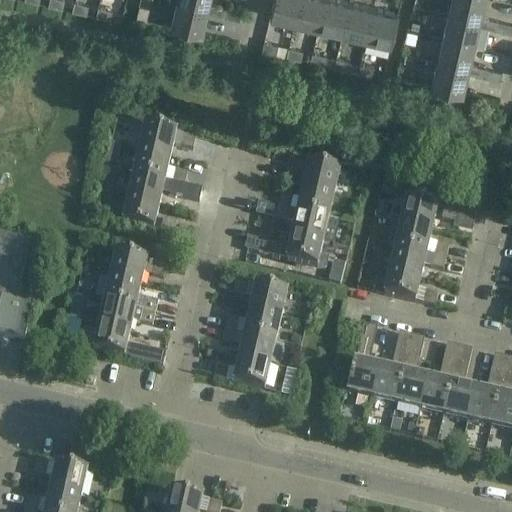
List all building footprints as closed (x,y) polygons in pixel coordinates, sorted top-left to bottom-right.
[(61,8),(63,0),(48,0),(47,5),(61,8)] [(207,12),(208,8),(176,0),(170,25),(202,33),(207,12)] [(224,15),(226,7),(209,3),(209,0),(176,0),(208,8),(207,12),(224,15)] [(296,21),(300,0),(274,0),(271,15),(296,21)] [(319,27),(325,0),(300,0),(296,21),(319,27)] [(343,32),(350,1),(345,0),(325,0),(319,27),(343,32)] [(494,29),(496,21),(480,17),(484,0),(450,0),(448,13),(479,20),(478,26),(494,29)] [(85,14),(87,5),(73,1),(71,11),(85,14)] [(366,38),(374,7),(350,1),(343,32),(366,38)] [(109,20),(111,10),(97,7),(95,16),(109,20)] [(226,7),(224,15),(240,19),(242,11),(226,7)] [(374,7),(366,38),(391,43),(398,12),(374,7)] [(478,26),(479,20),(448,13),(442,37),(474,44),(478,26)] [(496,21),(494,29),(510,33),(511,24),(496,21)] [(483,77),(485,68),(469,64),(474,44),(442,37),(437,60),(468,68),(467,73),(483,77)] [(276,55),(278,45),(264,42),(261,51),(276,55)] [(299,60),(301,50),(287,47),(285,57),(299,60)] [(323,65),(325,56),(311,53),(309,62),(323,65)] [(347,71),(349,61),(335,58),(333,68),(347,71)] [(467,73),(468,68),(437,60),(431,85),(463,92),(467,73)] [(371,76),(373,67),(359,64),(356,73),(371,76)] [(485,68),(483,77),(499,81),(501,72),(485,68)] [(173,147),(180,148),(182,136),(144,127),(139,151),(170,159),(173,147)] [(182,136),(180,148),(192,151),(195,139),(182,136)] [(164,182),(171,184),(174,172),(167,171),(170,159),(139,151),(133,175),(164,182)] [(297,175),(300,163),(287,160),(284,172),(297,175)] [(308,164),(307,164),(300,163),(297,175),(305,177),(302,189),(333,196),(339,171),(308,164)] [(174,172),(171,184),(184,187),(187,175),(174,172)] [(159,206),(164,182),(133,175),(128,199),(159,206)] [(181,199),(184,187),(171,184),(168,196),(181,199)] [(328,220),(333,196),(302,189),(296,213),(328,220)] [(276,208),(289,211),(292,199),(279,196),(276,208)] [(153,231),(160,233),(163,220),(156,219),(159,206),(128,199),(122,224),(153,231)] [(400,224),(431,232),(437,206),(406,199),(400,224)] [(286,222),(289,211),(276,208),(274,219),(286,222)] [(453,224),(456,212),(443,208),(440,220),(453,224)] [(296,213),(289,211),(286,222),(293,224),(291,236),(322,244),(328,220),(296,213)] [(163,220),(160,233),(173,235),(176,223),(163,220)] [(425,256),(431,232),(400,224),(395,248),(425,256)] [(0,336),(24,342),(33,303),(17,299),(31,242),(0,234),(0,336)] [(285,261),(316,269),(322,244),(291,236),(288,248),(281,246),(278,259),(285,261)] [(278,259),(281,246),(268,243),(265,256),(278,259)] [(432,257),(445,260),(448,247),(435,244),(432,257)] [(420,279),(425,256),(395,248),(389,272),(420,279)] [(109,280),(140,287),(146,262),(115,255),(109,280)] [(442,271),(445,260),(432,257),(429,268),(442,271)] [(163,279),(165,267),(153,264),(150,276),(163,279)] [(414,304),(420,279),(389,272),(383,297),(414,304)] [(135,311),(140,287),(109,280),(103,304),(135,311)] [(244,298),(247,286),(234,283),(232,295),(244,298)] [(249,312),(281,320),(287,295),(255,288),(249,312)] [(434,308),(437,295),(424,292),(421,305),(434,308)] [(141,313),(154,316),(157,303),(144,300),(141,313)] [(141,313),(135,311),(103,304),(98,328),(129,335),(132,322),(139,324),(141,313)] [(511,326),(511,312),(506,311),(503,324),(511,326)] [(275,344),(281,320),(249,312),(247,323),(239,321),(236,335),(244,336),(275,344)] [(141,313),(139,324),(151,327),(154,316),(141,313)] [(236,335),(239,321),(226,318),(223,332),(236,335)] [(371,400),(378,370),(367,367),(376,330),(362,326),(347,394),(371,400)] [(123,360),(129,335),(98,328),(92,352),(123,360)] [(234,345),(236,335),(223,332),(221,342),(234,345)] [(395,405),(411,338),(399,335),(390,373),(378,370),(371,400),(395,405)] [(269,367),(275,344),(244,336),(238,360),(269,367)] [(419,411),(426,381),(415,378),(424,341),(411,338),(395,405),(419,411)] [(443,416),(459,349),(447,346),(438,384),(426,381),(419,411),(443,416)] [(143,364),(145,352),(133,349),(130,362),(143,364)] [(467,422),(474,391),(463,389),(471,352),(459,349),(443,416),(467,422)] [(490,427),(507,360),(494,357),(485,394),(474,391),(467,422),(490,427)] [(264,392),(269,367),(238,360),(235,371),(228,369),(225,382),(232,384),(264,392)] [(511,432),(511,400),(511,394),(511,361),(507,360),(490,427),(511,432)] [(225,382),(228,369),(215,366),(212,379),(225,382)] [(44,477),(47,465),(35,462),(32,474),(44,477)] [(49,491),(80,498),(86,474),(54,466),(49,491)] [(77,511),(80,498),(49,491),(44,511),(77,511)] [(165,511),(198,511),(201,500),(170,493),(165,511)] [(24,510),(31,511),(36,511),(39,501),(26,498),(24,510)] [(220,511),(222,505),(209,502),(206,511),(220,511)]
